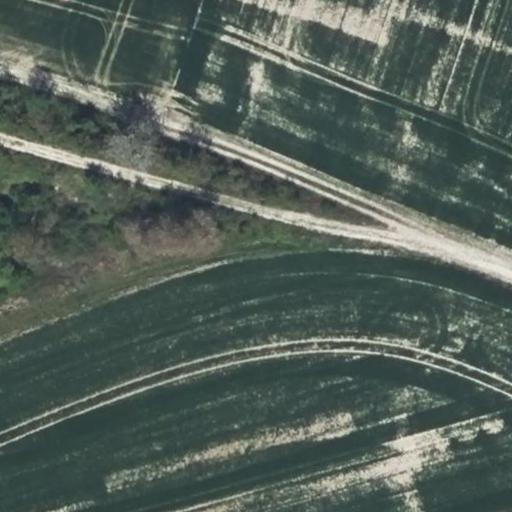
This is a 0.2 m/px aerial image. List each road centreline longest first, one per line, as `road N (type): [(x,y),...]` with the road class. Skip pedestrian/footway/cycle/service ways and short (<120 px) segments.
road 1 (track): [(511,268),(430,241),(291,216),(0,141)]
road 2 (track): [(430,241),(151,114),(0,66)]
